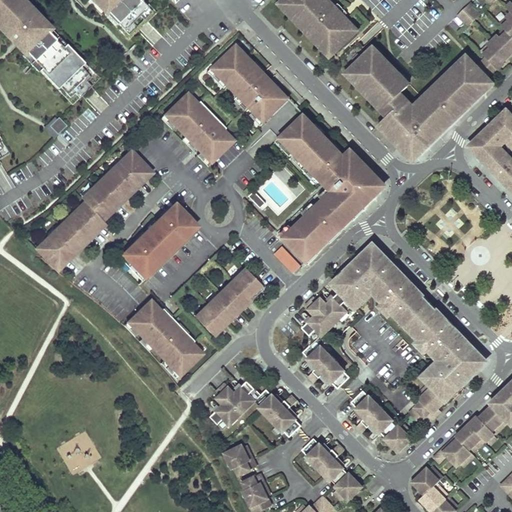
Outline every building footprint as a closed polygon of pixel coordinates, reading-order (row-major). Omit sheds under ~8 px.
[(0,0),(0,31),(27,4),(22,0),(0,0)] [(144,0),(87,0),(128,40),(156,13),(144,0)] [(282,0),(282,1),(298,18),(295,21),(314,41),(317,37),(334,54),(358,30),(347,19),(345,21),(339,14),(341,12),(338,9),(333,5),(328,0),(282,0)] [(335,0),(328,0),(333,5),(338,9),(341,6),(340,5),(335,0)] [(282,1),(278,4),(295,21),(298,18),(282,1)] [(499,35),(488,45),(491,48),(484,55),(487,58),(491,63),(498,69),(499,70),(506,63),(505,62),(511,54),(511,2),(507,8),(511,13),(507,18),(510,21),(503,27),(505,29),(507,32),(501,38),(499,35)] [(469,4),(457,15),(468,25),(473,20),(479,14),(469,4)] [(28,5),(0,33),(0,37),(72,105),(81,96),(91,86),(100,78),(28,5)] [(347,19),(341,12),(339,14),(345,21),(347,19)] [(507,18),(500,24),(503,27),(510,21),(507,18)] [(505,29),(499,35),(501,38),(507,32),(505,29)] [(317,37),(314,41),(330,58),(334,54),(317,37)] [(240,42),(216,65),(232,81),(242,92),(253,103),(258,108),(268,119),(292,96),(281,85),(279,87),(271,79),(275,75),(268,68),(266,70),(257,60),(259,58),(252,51),(250,53),(240,42)] [(488,45),(481,52),(484,55),(491,48),(488,45)] [(374,47),(349,70),(367,88),(363,92),(381,110),(385,107),(391,113),(387,117),(378,126),(389,136),(392,133),(400,142),(397,145),(401,149),(402,149),(405,146),(408,146),(408,149),(411,152),(416,152),(419,149),(419,146),(422,146),(426,150),(445,131),(442,128),(449,122),(451,125),(477,100),(474,98),(481,91),(480,90),(490,80),(489,78),(478,67),(467,55),(450,72),(453,75),(447,81),(443,78),(425,96),(428,99),(415,112),(412,112),(405,104),(398,96),(408,87),(398,76),(400,74),(374,47)] [(268,68),(259,58),(257,60),(266,70),(268,68)] [(487,58),(478,67),(489,78),(498,69),(491,63),(487,58)] [(216,65),(213,68),(229,84),(232,81),(216,65)] [(349,70),(346,74),(363,92),(367,88),(349,70)] [(450,72),(443,78),(447,81),(453,75),(450,72)] [(400,74),(398,76),(408,87),(410,84),(400,74)] [(283,83),(275,75),(271,79),(279,87),(281,85),(283,83)] [(481,91),(474,98),(477,100),(494,83),(490,80),(480,90),(481,91)] [(85,100),(95,91),(91,86),(81,96),(85,100)] [(191,89),(168,112),(178,123),(189,134),(199,144),(204,149),(215,160),(238,137),(227,126),(223,121),(224,120),(209,105),(208,106),(201,100),(191,89)] [(239,95),(250,106),(253,103),(242,92),(239,95)] [(417,104),(405,104),(412,112),(415,112),(428,99),(425,96),(417,104)] [(203,98),(201,100),(208,106),(209,105),(203,98)] [(385,107),(381,110),(387,117),(391,113),(385,107)] [(268,119),(258,108),(255,111),(265,122),(268,119)] [(508,110),(498,120),(501,123),(511,113),(508,110)] [(178,123),(168,112),(164,115),(175,126),(178,123)] [(511,163),(498,149),(498,144),(509,133),(511,135),(506,140),(511,146),(511,114),(511,113),(501,123),(498,120),(483,134),(485,137),(489,141),(489,143),(489,150),(489,152),(484,156),(482,158),(497,173),(500,170),(508,178),(504,181),(511,189),(511,163)] [(59,117),(49,126),(58,134),(67,126),(59,117)] [(308,121),(285,144),(299,159),(302,162),(322,182),(328,189),(331,186),(333,188),(339,194),(328,205),(322,211),(312,221),(299,233),(289,243),(307,261),(316,252),(318,254),(330,242),(328,240),(340,229),(341,231),(352,221),(353,220),(351,218),(363,207),(364,209),(376,197),(373,194),(374,192),(375,180),(373,178),(377,174),(357,154),(350,161),(344,154),(342,156),(334,147),(335,146),(329,139),(328,141),(319,132),(308,121)] [(449,122),(442,128),(445,131),(450,126),(451,125),(449,122)] [(58,134),(49,126),(46,129),(54,138),(58,134)] [(392,133),(389,136),(397,145),(400,142),(392,133)] [(506,140),(511,135),(509,133),(498,144),(498,149),(511,163),(511,158),(501,148),(501,145),(506,140)] [(199,144),(189,134),(185,137),(196,148),(199,144)] [(0,139),(0,158),(9,153),(0,139)] [(489,150),(489,143),(486,144),(484,141),(480,144),(480,149),(483,152),(486,150),(489,150)] [(299,159),(285,144),(281,147),(296,162),(299,159)] [(215,160),(204,149),(201,152),(211,163),(214,161),(215,160)] [(147,168),(130,151),(110,170),(112,171),(88,195),(89,197),(65,221),(66,222),(42,246),(44,248),(38,253),(56,270),(63,263),(65,265),(76,254),(75,252),(73,250),(79,244),(85,238),(87,240),(99,229),(97,227),(95,225),(102,219),(108,213),(110,215),(122,203),(120,202),(118,200),(124,194),(130,188),(132,190),(144,178),(143,177),(141,175),(147,168)] [(302,162),(299,165),(318,185),(322,182),(302,162)] [(141,175),(143,177),(149,170),(147,168),(141,175)] [(500,170),(497,173),(504,181),(508,178),(500,170)] [(254,192),(254,193),(255,195),(262,201),(267,196),(259,188),(254,192)] [(333,188),(322,198),(328,205),(339,194),(333,188)] [(267,196),(262,201),(265,205),(270,200),(267,196)] [(471,234),(472,216),(462,215),(462,205),(438,204),(436,246),(458,247),(458,233),(471,234)] [(315,205),(305,214),(312,221),(322,211),(315,205)] [(363,207),(351,218),(353,220),(364,209),(363,207)] [(174,209),(162,220),(165,222),(176,211),(174,209)] [(173,231),(168,235),(158,224),(154,228),(152,226),(137,240),(139,242),(136,246),(146,257),(141,261),(129,248),(118,259),(128,269),(140,282),(194,230),(176,211),(165,222),(173,231)] [(108,213),(102,219),(104,221),(110,215),(108,213)] [(102,219),(95,225),(97,227),(104,221),(102,219)] [(293,226),(283,236),(289,243),(299,233),(293,226)] [(340,229),(328,240),(330,242),(341,231),(340,229)] [(79,244),(73,250),(75,252),(81,246),(79,244)] [(316,252),(307,261),(308,263),(318,254),(316,252)] [(370,259),(370,263),(371,263),(376,263),(377,263),(377,259),(379,257),(376,253),(371,253),(368,257),(370,259)] [(393,314),(419,341),(428,351),(438,361),(434,365),(437,368),(425,380),(432,388),(430,389),(421,398),(419,400),(421,402),(409,414),(411,415),(424,428),(435,417),(433,414),(438,409),(445,402),(446,402),(457,392),(454,389),(458,386),(461,388),(476,374),(472,370),(469,367),(469,365),(469,359),(469,358),(469,356),(472,353),(476,350),(462,335),(459,337),(453,331),(456,329),(431,303),(406,277),(403,280),(398,274),(400,271),(385,256),(382,260),(379,263),(377,263),(376,263),(371,263),(370,263),(368,263),(365,259),(362,256),(347,270),(349,273),(345,277),(343,274),(332,284),(340,292),(327,305),(322,310),(316,304),(312,300),(305,306),(315,316),(303,328),(311,336),(310,346),(304,352),(309,358),(308,359),(317,368),(308,377),(314,383),(323,374),(332,384),(333,383),(339,388),(340,387),(350,377),(347,374),(345,372),(346,371),(339,364),(340,364),(338,361),(336,359),(333,356),(331,354),(329,352),(328,353),(322,347),(328,341),(322,336),(320,334),(326,328),(328,331),(341,319),(338,316),(345,310),(346,311),(352,305),(354,307),(366,294),(369,297),(373,293),(383,304),(393,314)] [(128,269),(118,259),(114,262),(124,273),(128,269)] [(63,263),(56,270),(57,272),(65,265),(63,263)] [(256,284),(242,271),(193,319),(212,339),(225,326),(223,324),(229,318),(231,320),(237,314),(235,312),(241,306),(243,308),(249,302),(247,300),(251,296),(253,299),(263,289),(257,283),(256,284)] [(400,271),(398,274),(403,280),(406,277),(400,271)] [(354,307),(356,309),(369,297),(366,294),(354,307)] [(152,298),(128,323),(139,333),(143,338),(154,349),(165,360),(181,376),(205,351),(194,340),(196,339),(189,332),(188,333),(178,324),(180,322),(173,315),(171,317),(163,309),(152,298)] [(321,298),(316,304),(322,310),(327,305),(321,298)] [(393,314),(383,304),(380,307),(389,317),(393,314)] [(235,312),(237,314),(243,308),(241,306),(235,312)] [(165,307),(163,309),(171,317),(173,315),(165,307)] [(345,310),(338,316),(341,319),(347,312),(346,311),(345,310)] [(223,324),(225,326),(231,320),(229,318),(223,324)] [(180,322),(178,324),(188,333),(189,332),(180,322)] [(128,323),(125,326),(135,337),(139,333),(128,323)] [(326,328),(320,334),(322,336),(328,331),(326,328)] [(462,335),(456,329),(453,331),(459,337),(462,335)] [(143,338),(140,341),(151,352),(154,349),(143,338)] [(428,351),(419,341),(415,344),(425,354),(428,351)] [(473,358),(469,358),(469,359),(469,365),(473,365),(475,368),(479,364),(479,360),(475,356),(473,358)] [(165,360),(162,363),(178,379),(181,376),(165,360)] [(434,365),(422,377),(425,380),(437,368),(434,365)] [(286,433),(290,437),(302,426),(296,420),(297,419),(288,410),(297,401),(291,395),(282,404),(273,395),(272,396),(267,390),(261,395),(248,381),(235,393),(225,383),(219,389),(223,393),(229,399),(223,405),(211,417),(212,418),(224,430),(230,424),(228,423),(235,416),(237,419),(249,407),(247,404),(253,399),(261,407),(260,408),(261,409),(266,414),(266,415),(268,417),(269,419),(272,423),(274,424),(277,426),(284,432),(284,431),(286,433)] [(450,446),(444,452),(447,456),(457,467),(460,464),(468,457),(471,460),(475,456),(469,451),(471,449),(479,441),(482,444),(485,442),(486,443),(487,442),(494,435),(498,431),(495,429),(503,421),(506,419),(510,423),(511,421),(511,383),(509,386),(496,398),(499,402),(494,406),(493,405),(479,418),(477,416),(468,425),(470,427),(465,432),(463,430),(448,445),(450,446)] [(427,386),(417,395),(421,398),(430,389),(427,386)] [(352,402),(357,408),(356,409),(365,418),(356,427),(362,433),(371,424),(380,433),(381,432),(386,438),(385,439),(393,447),(395,445),(400,451),(412,439),(410,436),(402,428),(399,426),(398,427),(393,421),(393,420),(387,414),(387,413),(386,411),(384,409),(381,405),(379,404),(376,402),(370,396),(369,397),(363,391),(352,402)] [(223,393),(217,398),(223,405),(229,399),(223,393)] [(496,398),(491,403),(493,405),(494,406),(499,402),(496,398)] [(235,416),(228,423),(230,424),(231,425),(237,419),(235,416)] [(503,421),(495,429),(498,431),(506,424),(503,421)] [(402,428),(410,436),(413,433),(405,425),(402,428)] [(494,435),(487,442),(490,445),(497,439),(494,435)] [(361,489),(355,483),(357,481),(350,473),(349,475),(343,469),(344,468),(335,459),(344,450),(338,444),(329,453),(320,443),(319,444),(314,439),(303,450),(308,456),(307,456),(313,463),(315,466),(316,468),(320,471),(321,473),(324,475),(324,474),(331,481),(332,480),(337,486),(336,487),(349,500),(361,489)] [(479,441),(471,449),(474,452),(482,444),(479,441)] [(242,445),(225,454),(233,470),(236,469),(239,476),(257,467),(254,459),(250,461),(244,448),(242,445)] [(247,446),(244,448),(250,461),(254,459),(247,446)] [(440,463),(447,456),(444,452),(442,450),(434,458),(436,459),(440,463)] [(468,457),(460,464),(463,467),(471,460),(468,457)] [(433,467),(429,470),(437,478),(440,475),(440,474),(433,467)] [(421,487),(419,489),(425,495),(420,500),(431,511),(455,511),(457,511),(455,510),(448,503),(451,500),(448,497),(446,499),(445,498),(437,490),(440,487),(437,484),(443,478),(440,475),(437,478),(429,470),(427,468),(414,480),(415,481),(421,487)] [(261,473),(242,482),(246,490),(243,491),(253,511),(259,511),(270,507),(272,506),(267,496),(261,483),(264,481),(261,473)] [(511,474),(502,485),(510,493),(511,491),(511,474)] [(264,481),(261,483),(267,496),(271,494),(264,481)] [(440,487),(437,490),(445,498),(448,495),(440,487)] [(336,511),(337,511),(324,498),(323,497),(311,508),(310,507),(308,508),(307,509),(304,511),(336,511)] [(451,500),(448,503),(455,510),(458,507),(451,500)]
